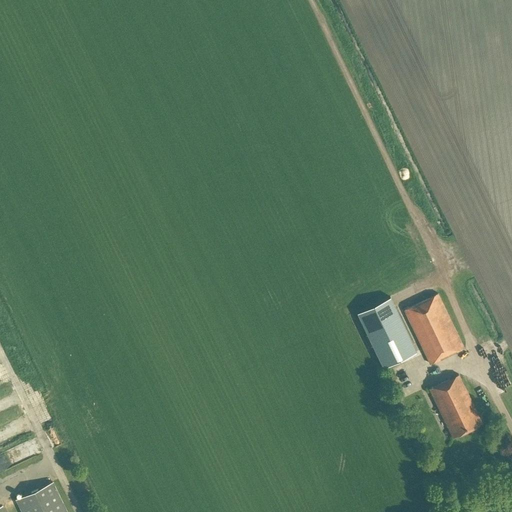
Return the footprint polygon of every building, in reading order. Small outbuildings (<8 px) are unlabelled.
[(464,347),(438,293),(403,309),(429,364),(464,347)] [(416,351),(390,297),(357,312),(383,367),(416,351)] [(458,374),(429,388),(452,436),(482,422),(458,374)] [(0,431),(14,436),(20,417),(12,414),(12,415),(0,410),(0,431)] [(16,499),(22,511),(66,511),(52,481),(16,499)] [(80,498),(83,505),(92,500),(89,493),(80,498)]
